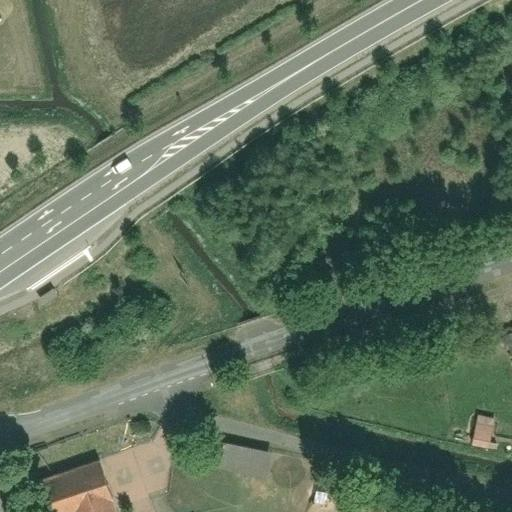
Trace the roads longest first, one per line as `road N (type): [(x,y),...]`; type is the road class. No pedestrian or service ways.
road 1 (residential): [(0,431),(511,261)]
road 2 (primary): [(412,0),(0,261)]
road 3 (track): [(511,494),(184,418),(155,382)]
